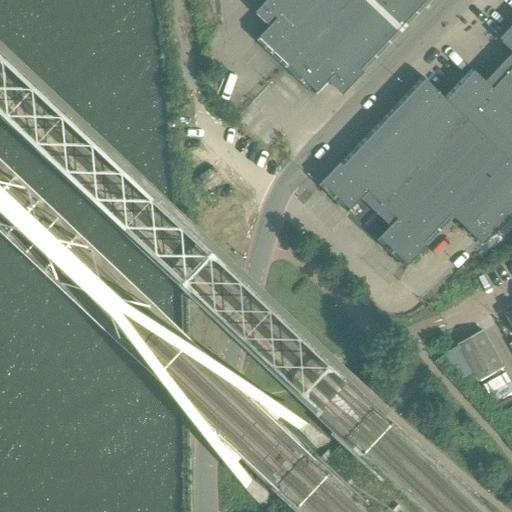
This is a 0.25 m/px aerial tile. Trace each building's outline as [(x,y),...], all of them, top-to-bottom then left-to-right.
[(262,46),(286,69),(350,0),(267,0),(263,5),(277,19),(262,35),(262,36),(257,41),(262,46)] [(373,0),(350,0),(286,69),(309,91),(310,91),(315,96),(320,91),(336,75),(350,88),(405,31),(396,22),(397,22),(373,0)] [(373,0),(397,22),(411,7),(420,15),(433,0),(373,0)] [(411,7),(397,22),(396,22),(405,31),(420,15),(411,7)] [(511,52),(511,68),(507,74),(511,79),(511,25),(504,34),(504,35),(499,40),(504,44),(504,45),(511,52)] [(444,97),(466,118),(511,160),(511,161),(511,79),(507,74),(493,89),(477,73),(476,73),(472,68),(467,73),(466,73),(444,97)] [(369,192),(383,205),(466,118),(444,97),(422,76),(319,186),(343,208),(348,213),(353,208),(354,208),(369,192)] [(466,118),(383,205),(397,219),(382,235),(382,236),(377,241),(406,269),(454,218),(511,160),(466,118)] [(511,215),(511,161),(511,160),(454,218),(483,245),(511,215)] [(459,345),(478,380),(503,367),(483,332),(459,345)]
